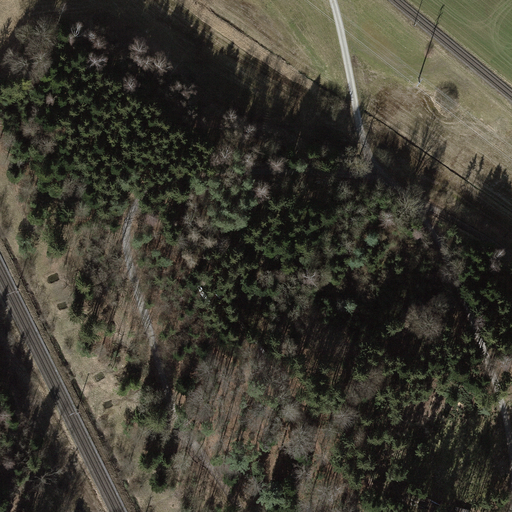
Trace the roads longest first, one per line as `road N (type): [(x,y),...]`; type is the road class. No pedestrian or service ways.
road 1 (track): [(242,511),(170,403),(127,248),(132,212),(154,188),(194,175),(379,177)]
road 2 (track): [(437,511),(324,461),(287,390),(154,219),(135,206)]
road 3 (track): [(511,441),(452,266),(405,192)]
road 4 (track): [(332,0),(362,137),(379,177)]
road 5 (track): [(379,177),(511,259)]
